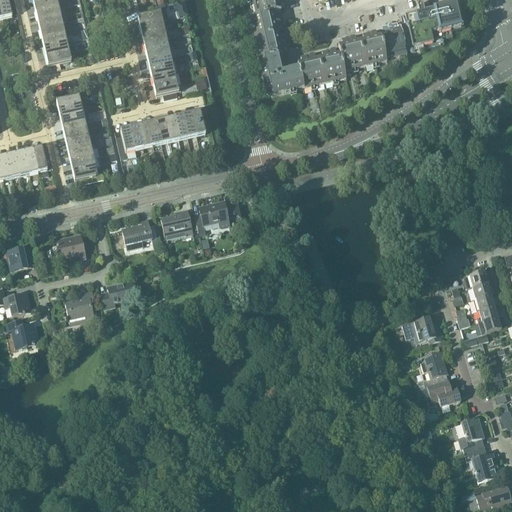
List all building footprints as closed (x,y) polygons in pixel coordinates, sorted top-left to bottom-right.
[(0,0),(0,8),(3,21),(3,22),(12,20),(12,19),(10,13),(7,0),(0,0)] [(162,0),(156,2),(157,8),(164,7),(162,0)] [(286,3),(285,1),(285,0),(251,0),(256,18),(256,19),(273,15),(273,16),(275,15),(281,14),(280,9),(285,8),(284,3),(286,3)] [(413,46),(434,41),(432,35),(451,30),(464,27),(458,2),(454,3),(449,0),(446,5),(424,10),(423,7),(422,6),(421,5),(420,5),(419,5),(419,6),(418,6),(417,7),(417,8),(418,13),(405,17),(408,28),(413,46)] [(35,7),(34,7),(36,16),(37,16),(58,11),(59,11),(57,2),(56,2),(35,7)] [(137,7),(129,9),(131,16),(139,14),(137,7)] [(139,20),(137,20),(140,29),(141,29),(161,24),(163,24),(168,23),(165,8),(157,9),(142,13),(143,19),(139,20)] [(37,16),(36,16),(38,25),(39,25),(60,20),(61,20),(59,11),(58,11),(37,16)] [(253,42),(278,36),(277,32),(282,31),(281,26),(283,26),(282,22),(280,23),(279,18),(274,19),(273,16),(273,15),(256,19),(256,18),(248,20),(253,42)] [(39,25),(38,25),(40,34),(41,34),(62,29),(63,29),(61,20),(60,20),(39,25)] [(141,29),(140,29),(142,38),(143,38),(163,33),(165,33),(163,24),(161,24),(141,29)] [(382,31),(379,32),(381,40),(384,53),(406,48),(401,27),(398,28),(397,25),(391,26),(391,25),(387,26),(387,27),(381,29),(382,31)] [(41,34),(40,34),(42,43),(43,42),(64,38),(65,37),(63,29),(62,29),(41,34)] [(143,38),(142,38),(144,47),(145,47),(165,42),(167,42),(165,33),(163,33),(143,38)] [(365,69),(376,66),(387,64),(384,53),(381,40),(377,40),(376,35),(371,36),(370,34),(366,35),(367,37),(362,38),(363,44),(359,44),(365,69)] [(288,47),(287,45),(287,43),(285,44),(284,39),(278,40),(278,36),(253,42),(258,63),(280,58),(283,58),(282,53),(287,52),(286,48),(288,47)] [(43,42),(42,43),(44,51),(45,51),(66,46),(67,46),(65,37),(64,38),(43,42)] [(344,74),(355,71),(365,69),(359,44),(356,45),(354,40),(350,41),(349,39),(345,40),(346,42),(341,43),(342,48),(338,49),(339,55),(339,57),(340,57),(344,74)] [(8,41),(0,43),(0,48),(0,50),(9,48),(8,41)] [(145,47),(144,47),(146,56),(147,56),(167,51),(169,51),(167,42),(165,42),(145,47)] [(45,51),(44,51),(46,60),(47,60),(68,55),(69,55),(67,46),(66,46),(45,51)] [(147,56),(146,56),(148,65),(149,64),(169,60),(171,59),(169,51),(167,51),(147,56)] [(324,86),(335,84),(346,81),(344,74),(340,57),(339,57),(336,58),(335,53),(330,54),(330,52),(326,53),(326,55),(321,56),(323,61),(319,62),(324,86)] [(47,60),(46,60),(48,69),(49,69),(52,68),(55,68),(70,64),(71,64),(69,55),(68,55),(47,60)] [(309,57),(307,57),(305,58),(305,60),(300,61),(302,66),(297,67),(298,70),(298,69),(303,91),(324,86),(319,62),(315,63),(314,58),(309,59),(309,57)] [(271,93),(272,99),(303,91),(298,69),(298,70),(285,73),(283,71),(280,58),(258,63),(265,94),(271,93)] [(149,64),(148,65),(150,73),(151,73),(171,68),(173,68),(171,59),(169,60),(149,64)] [(151,73),(150,73),(152,82),(153,82),(173,77),(175,77),(173,68),(171,68),(151,73)] [(153,82),(152,82),(154,91),(155,90),(175,86),(177,85),(175,77),(173,77),(153,82)] [(196,83),(195,83),(197,92),(206,91),(204,82),(196,83)] [(155,90),(154,91),(156,100),(157,100),(162,98),(164,104),(177,101),(176,95),(177,95),(179,95),(177,85),(175,86),(155,90)] [(57,104),(56,104),(58,114),(60,113),(80,109),(81,108),(79,99),(78,99),(57,104)] [(60,113),(58,114),(60,122),(62,122),(82,117),(83,117),(81,108),(80,109),(60,113)] [(200,114),(191,117),(191,118),(196,138),(196,139),(205,137),(205,136),(200,116),(200,114)] [(62,122),(60,122),(62,131),(64,131),(84,126),(85,126),(90,125),(88,116),(83,117),(82,117),(62,122)] [(191,117),(182,119),(182,120),(187,140),(187,141),(196,139),(196,138),(191,118),(191,117)] [(182,119),(173,121),(174,122),(178,142),(179,144),(187,141),(187,140),(182,120),(182,119)] [(173,121),(165,123),(165,124),(170,144),(170,146),(179,144),(178,142),(174,122),(173,121)] [(165,123),(156,125),(156,126),(161,146),(161,148),(170,146),(170,144),(165,124),(165,123)] [(156,125),(147,127),(147,128),(152,148),(152,150),(161,148),(161,146),(156,126),(156,125)] [(64,131),(62,131),(64,140),(66,140),(86,135),(87,135),(85,126),(84,126),(64,131)] [(147,127),(138,129),(139,130),(143,150),(144,152),(152,150),(152,148),(147,128),(147,127)] [(138,129),(129,131),(130,132),(134,152),(135,154),(144,152),(143,150),(139,130),(138,129)] [(116,141),(121,163),(127,162),(126,156),(135,154),(134,152),(130,132),(129,131),(120,133),(121,134),(122,140),(116,141)] [(66,140),(64,140),(66,149),(67,148),(88,144),(89,143),(87,135),(86,135),(66,140)] [(67,148),(66,149),(68,157),(70,157),(90,152),(91,152),(89,143),(88,144),(67,148)] [(42,150),(33,153),(33,154),(38,175),(38,176),(39,181),(48,178),(47,174),(52,172),(48,155),(44,156),(43,152),(42,150)] [(70,157),(68,157),(70,166),(72,166),(92,161),(93,161),(91,152),(90,152),(70,157)] [(33,153),(24,155),(25,156),(29,176),(30,178),(38,176),(38,175),(33,154),(33,153)] [(24,155),(15,157),(16,158),(20,179),(21,180),(30,178),(29,176),(25,156),(24,155)] [(15,157),(7,159),(7,160),(12,181),(12,182),(21,180),(20,179),(16,158),(15,157)] [(7,159),(0,160),(0,170),(3,183),(3,184),(12,182),(12,181),(7,160),(7,159)] [(72,166),(70,166),(72,175),(74,175),(94,170),(95,170),(93,161),(92,161),(72,166)] [(137,166),(128,168),(130,177),(139,175),(137,166)] [(74,175),(72,175),(75,184),(76,184),(85,182),(86,187),(102,184),(103,182),(102,180),(101,178),(99,177),(97,177),(97,176),(95,170),(94,170),(74,175)] [(237,204),(226,207),(229,218),(238,216),(239,215),(237,204)] [(194,218),(196,226),(199,239),(205,238),(203,229),(219,225),(220,230),(229,228),(224,205),(199,211),(200,217),(194,218)] [(161,222),(164,237),(165,241),(192,235),(187,214),(180,215),(181,218),(161,222)] [(122,233),(125,249),(126,253),(143,249),(142,245),(152,242),(151,241),(148,229),(148,227),(122,233)] [(154,228),(148,229),(151,241),(157,240),(154,228)] [(57,249),(52,251),(54,261),(59,260),(59,262),(64,260),(75,258),(76,263),(85,261),(80,238),(55,244),(57,249)] [(6,255),(10,275),(27,271),(34,270),(29,250),(23,252),(23,251),(6,255)] [(472,291),(488,286),(491,285),(489,278),(487,277),(485,277),(485,274),(466,280),(469,292),(472,291)] [(100,297),(104,313),(114,310),(113,306),(135,301),(132,286),(119,289),(119,288),(107,291),(108,295),(100,297)] [(488,286),(472,291),(475,302),(491,298),(488,286)] [(0,293),(0,308),(4,307),(5,312),(10,311),(12,320),(31,315),(27,297),(5,302),(3,293),(0,293)] [(98,323),(92,294),(77,298),(79,303),(65,306),(69,326),(85,322),(85,325),(98,323)] [(491,298),(475,302),(472,303),(476,315),(479,314),(495,309),(496,308),(494,303),(493,302),(491,298)] [(479,314),(481,320),(476,322),(477,326),(498,320),(495,309),(479,314)] [(459,319),(465,317),(464,311),(457,313),(459,319)] [(459,319),(459,320),(456,321),(459,330),(468,327),(465,317),(459,319)] [(404,328),(404,329),(407,340),(414,339),(416,347),(430,343),(431,347),(439,345),(442,344),(437,325),(431,327),(429,320),(410,326),(404,328)] [(498,320),(477,326),(481,338),(501,332),(498,320)] [(34,328),(23,330),(22,324),(9,327),(16,353),(38,348),(34,328)] [(486,337),(477,340),(479,346),(488,343),(486,337)] [(475,340),(464,344),(466,350),(477,347),(475,340)] [(427,390),(444,385),(447,384),(446,378),(448,377),(441,354),(420,360),(422,367),(420,368),(422,377),(427,375),(430,382),(423,384),(425,390),(427,390)] [(494,361),(486,364),(489,372),(497,369),(494,361)] [(502,382),(494,384),(495,391),(496,391),(503,389),(502,382)] [(427,390),(429,399),(431,405),(438,403),(440,410),(460,404),(456,391),(450,392),(449,389),(446,390),(444,385),(427,390)] [(465,458),(471,456),(485,452),(482,442),(484,441),(478,421),(460,426),(465,441),(458,443),(461,452),(463,451),(465,458)] [(471,456),(465,458),(466,464),(471,463),(478,486),(499,480),(492,456),(486,458),(485,452),(471,456)] [(506,491),(476,499),(480,511),(486,510),(486,511),(493,511),(492,508),(498,506),(499,511),(501,511),(511,509),(506,491)]
